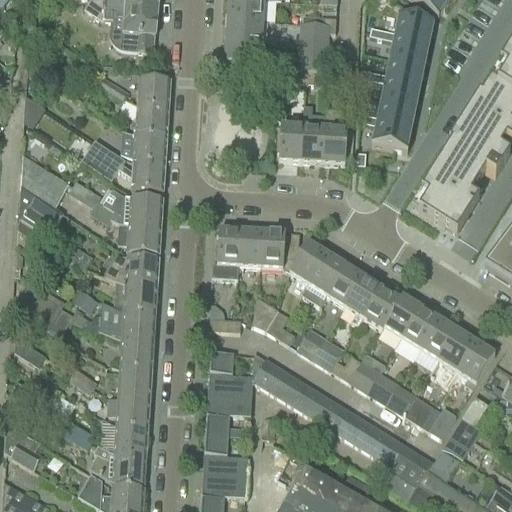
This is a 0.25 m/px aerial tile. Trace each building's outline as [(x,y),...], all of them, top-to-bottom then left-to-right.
[(0,0),(0,14),(11,0),(0,0)] [(89,0),(88,6),(103,14),(104,14),(107,14),(156,19),(158,0),(124,0),(124,2),(104,1),(89,0)] [(322,0),(318,10),(335,11),(336,0),(322,0)] [(408,1),(407,2),(437,23),(438,22),(450,5),(442,0),(408,0),(408,1)] [(227,4),(226,26),(262,28),(263,6),(227,4)] [(88,6),(83,15),(102,28),(110,29),(109,40),(110,42),(111,45),(112,48),(114,51),(116,53),(119,54),(122,55),(152,58),(154,43),(156,24),(156,19),(107,14),(104,14),(103,14),(88,6)] [(393,40),(393,44),(428,51),(432,31),(433,31),(433,29),(397,22),(396,23),(397,24),(393,40)] [(301,23),(301,30),(323,31),(335,33),(335,25),(323,24),(301,23)] [(265,50),(267,28),(262,28),(226,26),(224,47),(260,49),(265,50)] [(300,30),(298,52),(327,53),(327,40),(334,40),(335,33),(323,31),(300,30)] [(370,35),(368,43),(380,46),(382,37),(370,35)] [(382,37),(380,46),(392,48),(393,44),(393,40),(382,37)] [(7,53),(14,54),(16,42),(8,41),(7,53)] [(388,64),(388,65),(424,72),(428,51),(393,44),(392,48),(388,64)] [(260,49),(224,47),(223,70),(271,72),(272,62),(260,61),(260,49)] [(419,197),(410,212),(417,217),(443,233),(455,241),(478,205),(470,200),(484,177),(494,183),(508,160),(499,154),(505,145),(511,149),(511,50),(498,73),(480,101),(477,100),(458,130),(436,166),(438,167),(419,197)] [(305,78),(313,79),(325,80),(326,66),(327,53),(298,52),(297,78),(305,78)] [(385,82),(384,86),(419,94),(423,73),(424,73),(424,72),(388,65),(388,66),(385,82)] [(331,90),(343,91),(344,67),(333,66),(331,90)] [(344,67),(343,91),(354,91),(356,67),(344,67)] [(297,78),(278,77),(277,89),(296,90),(297,78)] [(361,77),(359,86),(371,88),(373,80),(361,77)] [(296,90),(304,90),(305,78),(297,78),(296,90)] [(312,91),(313,79),(305,78),(304,90),(312,91)] [(373,80),(371,88),(383,90),(384,86),(385,82),(373,80)] [(0,85),(0,92),(8,94),(9,87),(0,85)] [(97,95),(107,101),(113,91),(103,85),(97,95)] [(136,86),(134,113),(135,113),(167,115),(169,88),(149,87),(136,86)] [(379,107),(415,115),(415,114),(419,94),(384,86),(383,90),(380,107),(379,107)] [(113,91),(107,101),(122,110),(125,104),(121,102),(124,97),(113,91)] [(376,124),(375,129),(410,136),(414,115),(415,115),(379,107),(379,108),(376,124)] [(134,113),(133,142),(166,144),(167,115),(135,113),(134,113)] [(299,169),(321,170),(324,122),(310,121),(311,113),(303,113),(302,124),(302,133),(299,169)] [(324,122),(321,170),(343,171),(346,136),(344,135),(345,123),(324,122)] [(364,122),(362,130),(374,133),(375,129),(376,124),(364,122)] [(277,167),(299,169),(302,133),(302,124),(283,123),(283,132),(279,131),(277,167)] [(370,149),(370,151),(406,158),(406,156),(410,136),(375,129),(374,133),(371,149),(370,149)] [(133,142),(131,169),(132,170),(164,172),(166,144),(133,142)] [(93,148),(80,168),(110,188),(118,177),(130,186),(129,197),(162,199),(164,172),(132,170),(131,169),(130,180),(120,173),(124,168),(93,148)] [(356,160),(356,172),(364,173),(364,160),(356,160)] [(21,163),(20,192),(53,214),(67,192),(21,163)] [(69,201),(80,208),(87,197),(75,190),(69,201)] [(20,192),(18,224),(47,244),(62,221),(53,214),(20,192)] [(87,197),(80,208),(92,215),(93,215),(97,209),(99,205),(87,197)] [(111,197),(102,212),(114,220),(110,227),(117,230),(127,231),(127,232),(128,232),(128,233),(160,235),(161,207),(161,206),(122,204),(111,197)] [(92,215),(88,220),(107,231),(110,227),(114,220),(102,212),(97,209),(93,215),(92,215)] [(49,246),(47,244),(18,224),(18,226),(16,255),(36,268),(49,246)] [(117,230),(116,251),(126,251),(125,260),(138,261),(158,262),(160,235),(128,233),(128,232),(127,232),(127,231),(117,230)] [(511,291),(511,235),(483,274),(485,275),(511,291)] [(236,286),(237,273),(240,237),(217,236),(215,270),(211,270),(210,285),(236,286)] [(237,273),(259,274),(261,238),(240,237),(237,273)] [(293,264),(297,257),(298,241),(261,238),(259,274),(282,276),(288,279),(296,266),(293,264)] [(288,279),(307,291),(326,261),(307,249),(296,266),(288,279)] [(320,310),(325,303),(344,272),(326,261),(307,291),(302,299),(320,310)] [(115,262),(103,283),(124,292),(123,293),(156,295),(158,267),(138,265),(125,265),(119,264),(115,262)] [(325,303),(343,314),(362,284),(344,272),(325,303)] [(362,284),(343,314),(354,321),(350,329),(357,333),(362,326),(381,295),(362,284)] [(122,315),(122,320),(154,322),(156,295),(123,293),(122,315)] [(12,314),(48,336),(60,316),(24,294),(12,314)] [(362,326),(380,337),(401,303),(400,303),(398,306),(381,295),(362,326)] [(76,296),(69,308),(89,320),(96,308),(76,296)] [(383,334),(400,345),(420,315),(401,303),(380,337),(381,337),(383,334)] [(250,333),(264,338),(276,317),(254,304),(250,333)] [(100,309),(98,339),(120,347),(152,349),(154,322),(122,320),(119,319),(103,310),(100,309)] [(400,345),(419,356),(438,326),(420,315),(400,345)] [(60,316),(48,336),(60,343),(68,330),(72,323),(71,323),(60,316)] [(264,338),(281,348),(287,338),(280,334),(287,324),(276,317),(264,338)] [(72,323),(68,330),(79,338),(86,326),(74,318),(71,323),(72,323)] [(207,337),(230,339),(232,327),(208,325),(207,337)] [(86,326),(79,338),(91,345),(98,333),(86,326)] [(419,356),(437,368),(456,337),(438,326),(419,356)] [(232,327),(230,339),(239,339),(239,327),(232,327)] [(296,357),(310,367),(323,346),(308,337),(296,357)] [(444,372),(455,379),(474,349),(456,337),(437,368),(444,372)] [(287,338),(281,348),(287,352),(293,342),(287,338)] [(45,363),(15,345),(13,359),(30,370),(38,375),(45,363)] [(310,367),(329,378),(342,358),(323,346),(310,367)] [(120,347),(118,377),(150,379),(152,349),(120,347)] [(474,349),(455,379),(467,386),(463,392),(471,397),(493,361),(474,349)] [(212,393),(212,402),(251,404),(252,390),(253,385),(251,385),(231,383),(232,362),(210,360),(211,358),(209,358),(207,393),(212,393)] [(329,378),(348,390),(361,369),(349,362),(343,372),(336,368),(342,358),(329,378)] [(253,360),(251,385),(253,385),(252,390),(390,474),(380,492),(407,509),(418,492),(425,479),(426,478),(431,470),(253,360)] [(366,360),(361,369),(378,380),(384,371),(366,360)] [(437,368),(434,372),(441,377),(444,372),(437,368)] [(348,390),(366,401),(378,380),(361,369),(348,390)] [(67,380),(64,385),(76,393),(83,382),(71,374),(67,380)] [(118,377),(116,407),(148,409),(150,379),(118,377)] [(366,401),(384,412),(390,402),(397,391),(378,380),(366,401)] [(83,382),(76,393),(88,401),(92,396),(96,390),(83,382)] [(511,408),(511,385),(501,402),(501,403),(511,408)] [(17,391),(10,403),(25,412),(32,400),(17,391)] [(206,409),(204,442),(227,443),(228,422),(250,423),(251,404),(212,402),(211,410),(206,409)] [(390,402),(384,412),(391,416),(397,406),(390,402)] [(511,424),(511,408),(501,403),(495,412),(502,416),(501,418),(511,424)] [(402,423),(421,434),(433,415),(415,404),(402,423)] [(473,406),(460,425),(475,434),(487,415),(473,406)] [(115,424),(114,435),(147,437),(148,409),(116,407),(116,408),(109,407),(108,423),(115,424)] [(433,415),(421,434),(440,446),(455,423),(442,415),(439,419),(433,415)] [(460,425),(447,445),(467,458),(479,440),(473,436),(475,434),(460,425)] [(262,426),(260,447),(273,448),(274,426),(262,426)] [(68,430),(64,436),(90,451),(93,445),(68,430)] [(4,431),(2,459),(32,476),(40,462),(34,459),(39,450),(6,431),(4,431)] [(114,455),(113,463),(145,465),(147,437),(114,435),(114,455)] [(64,436),(61,442),(87,457),(90,451),(64,436)] [(207,475),(207,483),(246,486),(247,466),(225,464),(227,443),(204,442),(202,474),(207,475)] [(95,463),(89,477),(111,488),(111,490),(123,491),(143,492),(145,465),(113,463),(96,454),(93,462),(95,463)] [(431,470),(426,478),(443,490),(449,481),(431,470)] [(367,511),(301,475),(289,495),(319,511),(367,511)] [(426,478),(418,492),(450,511),(477,511),(443,490),(426,478)] [(370,493),(348,481),(342,492),(363,504),(370,493)] [(89,482),(78,504),(91,511),(141,511),(143,497),(123,495),(110,495),(109,505),(100,504),(101,488),(89,482)] [(201,491),(199,511),(221,511),(222,504),(244,506),(246,486),(207,483),(206,491),(201,491)] [(40,511),(3,490),(1,511),(40,511)] [(450,511),(418,492),(407,509),(412,511),(450,511)] [(487,511),(486,511),(511,511),(511,502),(499,494),(487,511)] [(319,511),(289,495),(279,511),(319,511)]
